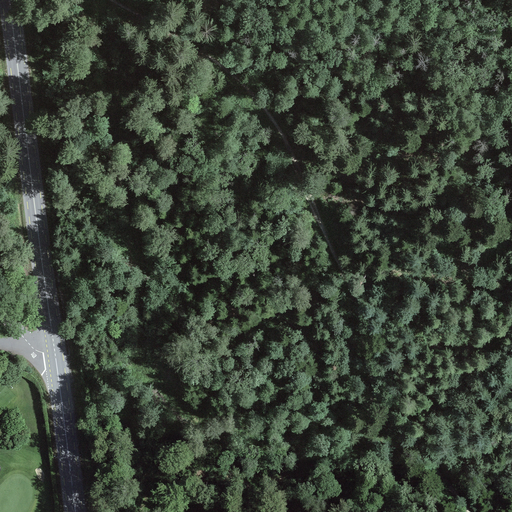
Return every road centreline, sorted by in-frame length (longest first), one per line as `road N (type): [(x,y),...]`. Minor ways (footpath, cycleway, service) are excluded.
road 1 (secondary): [(9,0),(55,355)]
road 2 (secondary): [(55,355),(75,511)]
